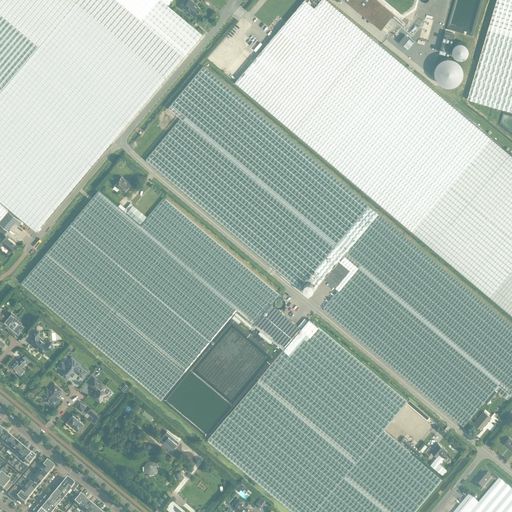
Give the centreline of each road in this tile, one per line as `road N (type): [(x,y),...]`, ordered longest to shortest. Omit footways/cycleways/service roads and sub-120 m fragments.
road 1 (unclassified): [(485,450),(117,142),(30,246)]
road 2 (secondary): [(136,511),(42,433)]
